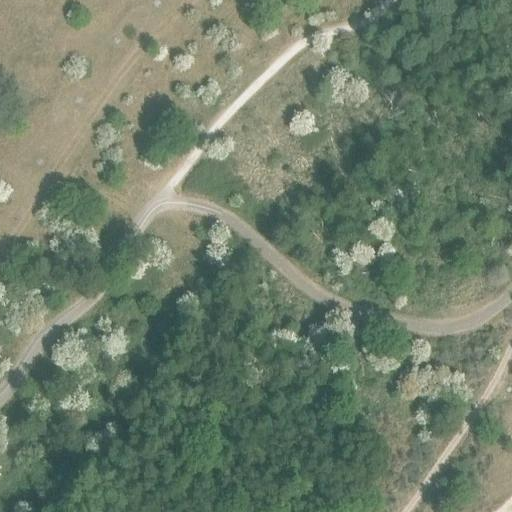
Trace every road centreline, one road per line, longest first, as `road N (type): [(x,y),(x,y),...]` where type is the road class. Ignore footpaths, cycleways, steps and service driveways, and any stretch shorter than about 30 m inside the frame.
road 1 (track): [(196,0),(110,80),(0,249)]
road 2 (unknown): [(406,511),(511,350)]
